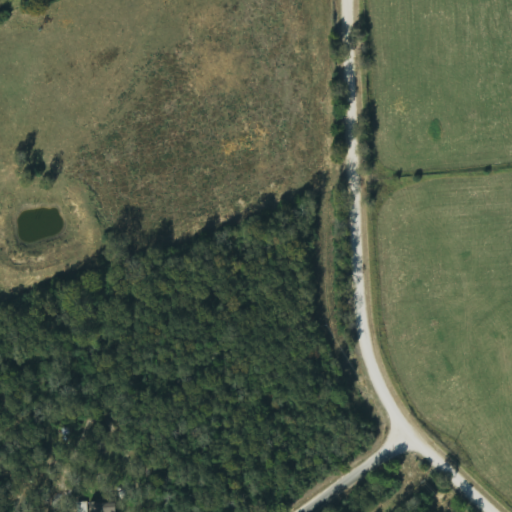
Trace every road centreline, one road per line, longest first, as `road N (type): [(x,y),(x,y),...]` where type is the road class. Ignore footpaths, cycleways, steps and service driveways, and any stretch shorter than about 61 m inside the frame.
road 1 (residential): [(401,428),(362,306),(355,0)]
road 2 (residential): [(492,511),(401,428)]
road 3 (residential): [(314,511),(401,428)]
